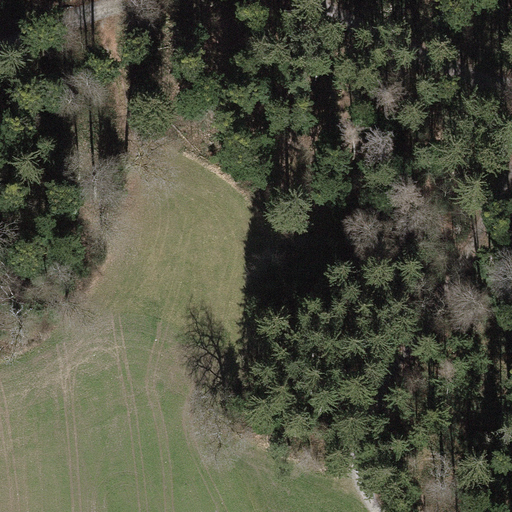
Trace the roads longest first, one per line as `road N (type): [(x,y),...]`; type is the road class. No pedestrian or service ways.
road 1 (track): [(511,172),(360,427),(359,455),(384,511)]
road 2 (track): [(95,10),(145,95),(173,206)]
road 3 (track): [(511,82),(443,65),(317,0)]
road 4 (track): [(0,48),(124,0)]
